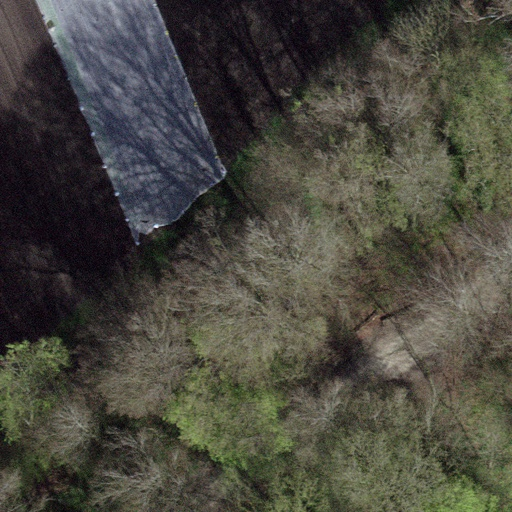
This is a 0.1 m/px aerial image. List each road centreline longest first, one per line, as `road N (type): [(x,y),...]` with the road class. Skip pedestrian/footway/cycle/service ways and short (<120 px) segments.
road 1 (track): [(0,432),(433,0)]
road 2 (track): [(378,355),(194,511)]
road 3 (track): [(511,265),(378,355)]
road 4 (track): [(357,511),(378,355)]
